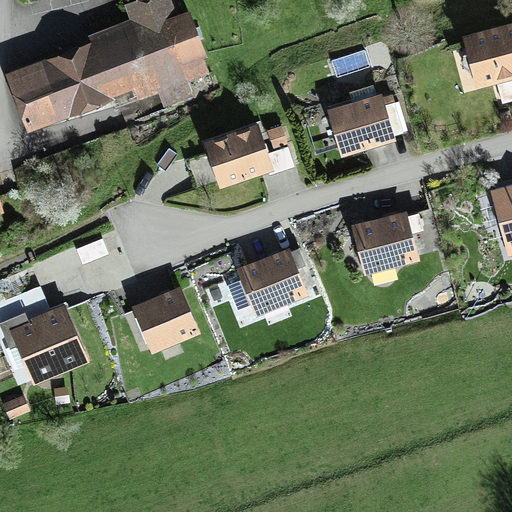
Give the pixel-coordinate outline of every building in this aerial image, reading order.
[(188,80),(210,72),(204,56),(208,54),(190,6),(177,11),(172,0),(124,0),(125,0),(131,16),(88,32),(90,37),(5,68),(27,129),(111,98),(115,108),(159,91),(165,107),(194,96),(188,80)] [(511,19),(463,33),(477,86),(497,81),(503,102),(511,99),(511,19)] [(386,101),(382,90),(327,106),(341,154),(396,138),(395,133),(408,129),(399,98),(386,101)] [(204,137),(220,185),(268,170),(269,173),(296,165),(282,123),(263,129),(259,119),(204,137)] [(511,181),(491,187),(495,203),(479,207),(487,238),(503,234),(508,254),(511,253),(511,181)] [(364,273),(420,259),(413,231),(425,228),(420,208),(408,211),(407,207),(351,221),(364,273)] [(109,252),(103,236),(77,246),(83,262),(109,252)] [(309,294),(290,244),(236,265),(241,278),(227,283),(237,309),(251,304),(255,314),(309,294)] [(181,283),(131,303),(152,352),(201,332),(181,283)] [(0,340),(12,369),(25,364),(18,345),(10,348),(0,324),(0,320),(25,310),(28,317),(50,308),(41,285),(0,301),(0,340)] [(90,360),(65,301),(50,308),(28,317),(25,310),(0,320),(0,324),(10,348),(18,345),(25,364),(34,384),(90,360)] [(54,387),(57,403),(71,400),(68,385),(54,387)] [(24,392),(3,401),(10,418),(31,409),(24,392)]
